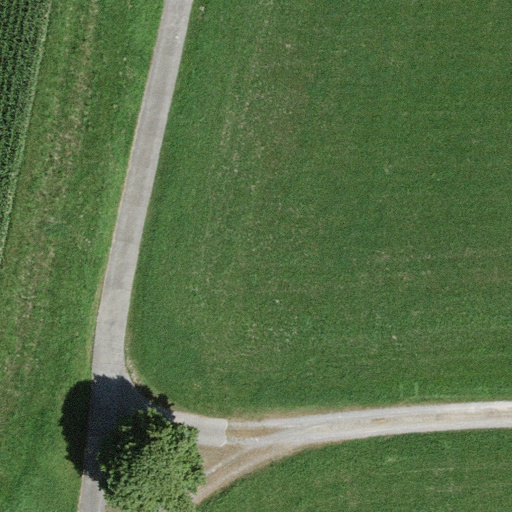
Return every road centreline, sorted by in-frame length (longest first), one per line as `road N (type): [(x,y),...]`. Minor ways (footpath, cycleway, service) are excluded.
road 1 (track): [(87,511),(101,394),(179,0)]
road 2 (track): [(101,394),(266,438),(427,416),(511,414)]
